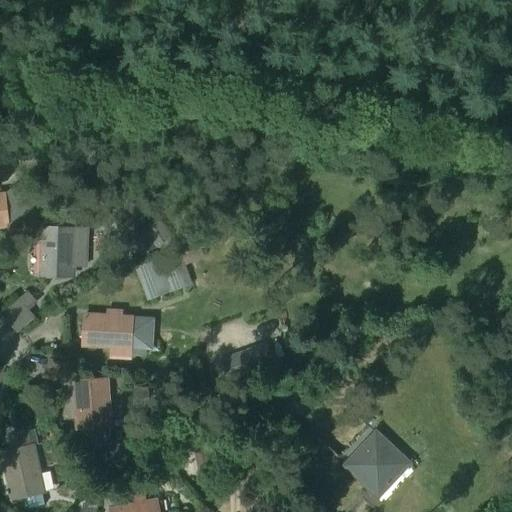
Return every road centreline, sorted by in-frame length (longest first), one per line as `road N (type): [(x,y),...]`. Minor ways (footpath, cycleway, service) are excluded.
road 1 (track): [(0,41),(85,70),(383,93),(511,116)]
road 2 (track): [(511,272),(359,295),(243,338)]
